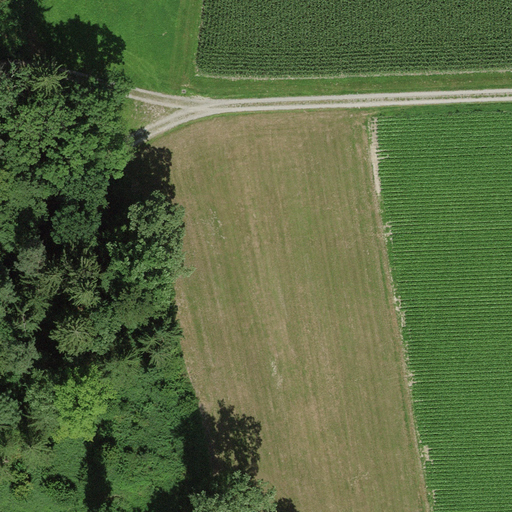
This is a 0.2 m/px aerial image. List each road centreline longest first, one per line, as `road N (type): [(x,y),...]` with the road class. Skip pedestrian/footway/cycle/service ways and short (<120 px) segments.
road 1 (track): [(0,74),(200,111),(511,99)]
road 2 (track): [(0,207),(63,170),(200,111)]
